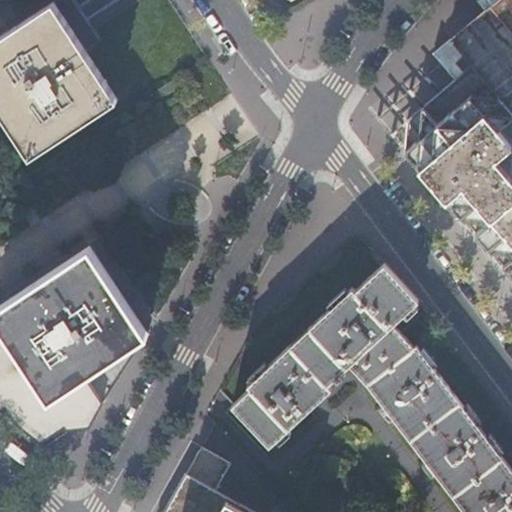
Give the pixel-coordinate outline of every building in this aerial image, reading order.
[(0,0),(0,35),(55,0),(54,0),(0,0)] [(87,49),(55,0),(0,35),(0,108),(30,155),(119,97),(87,49)] [(511,0),(495,0),(453,37),(467,54),(442,75),(439,72),(416,92),(425,102),(408,118),(421,133),(406,147),(511,274),(511,0)] [(0,322),(49,396),(88,373),(149,331),(92,244),(0,304),(0,322)] [(419,298),(408,284),(387,261),(357,288),(353,284),(249,382),(252,385),(235,402),(272,442),(333,385),(329,381),(351,360),(368,378),(397,417),(469,511),(511,511),(511,465),(418,342),(415,343),(394,321),(419,298)] [(49,396),(0,322),(0,400),(9,395),(26,421),(30,419),(42,436),(67,420),(70,423),(75,423),(78,427),(87,426),(105,399),(88,373),(49,396)] [(260,511),(216,487),(231,459),(203,443),(187,474),(188,474),(167,511),(260,511)]
